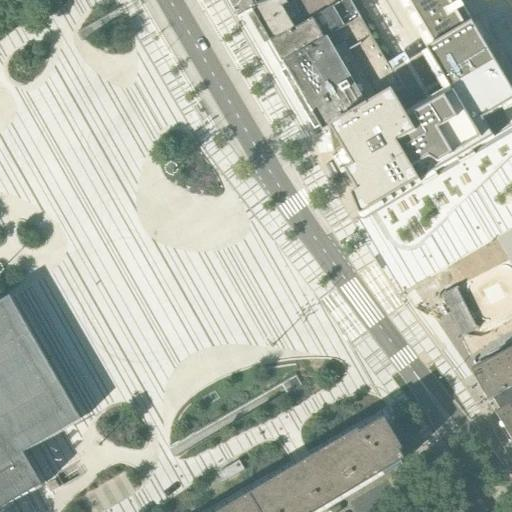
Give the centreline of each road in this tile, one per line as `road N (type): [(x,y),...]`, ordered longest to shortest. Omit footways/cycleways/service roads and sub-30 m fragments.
road 1 (tertiary): [(415,375),(277,185),(168,0)]
road 2 (unknown): [(0,213),(15,222),(139,431)]
road 3 (tertiary): [(415,375),(423,402),(496,511)]
road 4 (tertiary): [(511,488),(415,375)]
